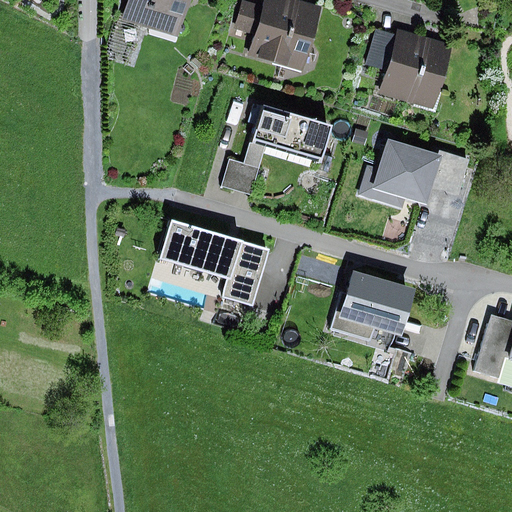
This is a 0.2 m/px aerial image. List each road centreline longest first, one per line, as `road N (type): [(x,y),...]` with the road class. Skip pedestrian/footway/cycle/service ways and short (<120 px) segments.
road 1 (track): [(119,511),(95,275),(89,41)]
road 2 (residential): [(511,286),(435,275),(172,198),(91,195)]
